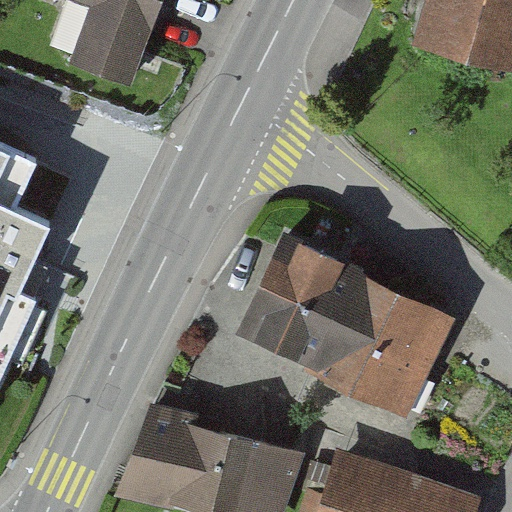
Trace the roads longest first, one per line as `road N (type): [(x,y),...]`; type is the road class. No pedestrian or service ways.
road 1 (tertiary): [(50,511),(245,102)]
road 2 (residential): [(245,102),(291,150),(511,327)]
